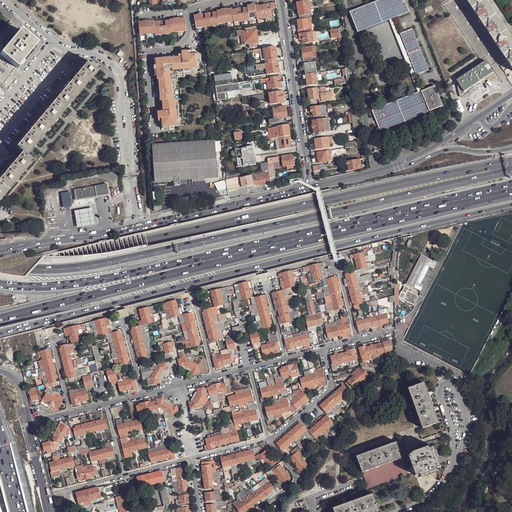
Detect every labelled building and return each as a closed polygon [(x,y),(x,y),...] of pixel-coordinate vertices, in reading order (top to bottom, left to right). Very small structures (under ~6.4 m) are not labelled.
[(409,12),(404,0),(380,0),(350,12),(357,32),(364,29),(360,18),(390,6),(394,17),(409,12)] [(506,64),(464,0),(449,0),(444,3),(481,60),(485,57),(493,69),(499,65),(501,67),(506,64)] [(466,0),(511,69),(511,40),(485,0),(466,0)] [(297,2),(299,15),(310,14),(309,4),(308,1),(304,1),(297,2)] [(195,16),(196,28),(219,25),(219,24),(234,22),(234,23),(250,21),(249,18),(257,17),(257,19),(273,17),(272,9),(276,8),(276,3),(267,4),(267,5),(259,6),(259,5),(255,6),(255,4),(251,4),(252,5),(247,6),(248,8),(244,8),(243,7),(236,9),(237,10),(233,10),(232,9),(228,9),(221,10),(221,11),(217,11),(217,12),(213,13),(213,12),(209,13),(209,14),(206,14),(205,14),(198,15),(199,15),(195,16)] [(394,17),(390,6),(360,18),(364,29),(394,17)] [(142,22),(138,22),(139,35),(155,33),(155,35),(170,34),(170,32),(186,31),(184,18),(180,18),(173,18),(173,19),(169,19),(169,21),(165,21),(165,20),(158,21),(154,22),(154,21),(149,21),(149,20),(142,21),(142,22)] [(297,20),(299,30),(300,34),(302,34),(312,32),(310,18),(299,20),(297,20)] [(418,92),(421,91),(393,20),(390,21),(418,92)] [(246,31),(243,32),(242,31),(237,32),(237,37),(241,37),(243,36),(245,45),(249,44),(258,43),(259,43),(258,35),(259,35),(258,30),(257,30),(254,30),(254,27),(245,29),(246,31)] [(343,38),(345,38),(343,28),(340,29),(330,30),(331,38),(338,37),(343,36),(343,38)] [(428,70),(412,29),(400,33),(416,74),(428,70)] [(9,53),(4,49),(0,53),(16,67),(16,68),(36,43),(20,30),(12,39),(17,43),(9,53)] [(302,34),(300,34),(301,38),(302,37),(303,44),(317,42),(315,31),(315,32),(312,32),(302,34)] [(12,39),(4,49),(9,53),(17,43),(12,39)] [(0,87),(11,74),(16,67),(0,53),(4,49),(0,45),(0,87)] [(275,47),(251,50),(251,54),(260,52),(260,57),(263,56),(264,60),(267,59),(268,63),(278,61),(275,47)] [(302,49),(303,58),(313,57),(311,47),(302,49)] [(162,120),(163,126),(169,125),(177,125),(177,119),(176,103),(175,99),(173,99),(173,95),(172,82),(172,78),(171,78),(170,71),(169,68),(173,68),(173,70),(177,69),(197,68),(199,68),(198,60),(198,54),(192,54),(190,54),(189,51),(179,51),(179,57),(160,58),(159,55),(154,55),(154,59),(157,58),(157,65),(160,65),(160,69),(157,69),(158,75),(158,79),(160,79),(160,86),(158,86),(159,93),(161,93),(161,100),(163,100),(163,107),(161,109),(159,107),(158,107),(159,118),(162,117),(162,120)] [(99,70),(88,60),(71,81),(60,94),(48,108),(36,122),(24,136),(16,146),(22,151),(6,172),(0,178),(0,182),(8,190),(33,160),(27,155),(99,70)] [(268,63),(255,65),(256,70),(267,68),(267,74),(280,72),(278,61),(268,63)] [(493,73),(485,61),(456,80),(459,83),(464,92),(493,73)] [(305,68),(306,75),(317,73),(315,62),(304,63),(305,68)] [(247,81),(247,79),(254,78),(253,72),(240,74),(240,78),(239,78),(240,81),(242,80),(242,82),(247,81)] [(306,75),(307,86),(318,84),(318,81),(317,75),(317,73),(306,75)] [(0,87),(5,92),(15,80),(15,79),(15,78),(11,74),(0,87)] [(280,76),(271,78),(271,81),(267,82),(269,89),(282,87),(280,76)] [(239,83),(215,86),(218,101),(226,100),(225,92),(240,90),(239,83)] [(443,106),(435,85),(421,91),(429,111),(443,106)] [(308,90),(309,100),(318,99),(319,99),(319,98),(321,98),(321,100),(321,101),(328,100),(329,100),(330,99),(331,97),(331,96),(330,91),(327,92),(326,87),(308,90)] [(271,104),(284,102),(283,91),(270,93),(270,94),(271,104)] [(429,111),(421,91),(418,92),(372,110),(380,130),(429,111)] [(319,106),(310,107),(311,112),(314,112),(314,117),(319,116),(319,113),(320,113),(319,106)] [(285,107),(275,108),(277,119),(286,117),(285,107)] [(361,132),(358,113),(351,114),(353,123),(355,133),(358,132),(361,132)] [(314,133),(324,132),(330,131),(329,123),(329,118),(312,120),(314,133)] [(287,124),(278,125),(278,126),(279,137),(289,135),(287,124)] [(277,137),(279,137),(278,126),(272,127),(269,130),(270,138),(277,137)] [(234,133),(235,140),(242,139),(241,132),(234,133)] [(291,147),(289,135),(279,137),(281,149),(291,147)] [(327,137),(315,139),(317,149),(329,148),(328,143),(327,137)] [(215,140),(152,144),(155,182),(174,180),(187,180),(192,179),(205,178),(218,178),(215,140)] [(237,159),(254,156),(253,148),(247,148),(247,150),(242,151),(242,149),(235,150),(237,159)] [(331,151),(317,153),(319,163),(332,161),(331,155),(332,155),(331,151)] [(286,166),(293,165),(292,155),(282,156),(283,160),(281,161),(282,164),(283,164),(283,166),(286,166)] [(254,156),(237,159),(238,167),(245,166),(244,165),(249,164),(249,166),(255,165),(254,156)] [(269,170),(274,169),(273,163),(279,162),(278,157),(267,158),(268,162),(268,163),(269,170)] [(348,165),(349,171),(363,168),(362,165),(361,165),(360,159),(347,161),(347,165),(348,165)] [(261,164),(262,172),(269,170),(268,163),(268,162),(261,164)] [(252,175),(253,180),(254,185),(257,186),(271,183),(269,171),(258,174),(252,175)] [(243,188),(254,185),(253,180),(252,175),(241,178),(241,181),(243,188)] [(226,181),(227,186),(235,184),(236,187),(239,187),(238,182),(237,179),(226,181)] [(226,181),(226,180),(214,183),(222,196),(228,194),(228,191),(227,186),(226,181)] [(0,199),(8,190),(0,182),(0,199)] [(76,200),(108,194),(106,184),(74,190),(76,200)] [(92,208),(75,211),(76,218),(77,228),(95,224),(94,215),(92,208)] [(368,256),(369,256),(368,256),(376,254),(376,253),(381,252),(379,246),(369,249),(369,250),(367,250),(367,249),(362,250),(363,252),(364,257),(368,256)] [(358,270),(367,268),(366,264),(365,261),(364,257),(363,252),(350,256),(351,259),(355,258),(358,270)] [(407,283),(414,287),(429,258),(422,254),(407,283)] [(316,281),(323,279),(321,271),(319,264),(310,266),(311,271),(311,273),(314,281),(316,281)] [(354,272),(345,274),(346,279),(348,286),(352,302),(354,301),(354,303),(355,305),(360,304),(363,303),(362,301),(360,295),(367,293),(365,287),(359,289),(356,278),(360,278),(360,275),(365,274),(364,271),(370,270),(370,269),(369,267),(367,268),(358,270),(354,271),(354,272)] [(287,288),(295,286),(295,285),(294,279),(293,277),(292,275),(292,274),(298,272),(297,269),(279,274),(279,277),(283,276),(284,278),(285,285),(286,288),(287,288)] [(356,278),(359,289),(365,287),(366,287),(365,286),(365,285),(364,282),(369,280),(368,275),(362,277),(360,278),(356,278)] [(336,276),(327,279),(328,286),(331,296),(334,310),(335,313),(338,312),(338,310),(342,309),(341,306),(341,304),(343,304),(339,288),(337,281),(336,276)] [(242,300),(248,298),(251,298),(247,282),(233,286),(236,294),(240,293),(242,300)] [(224,288),(220,289),(222,297),(227,296),(232,295),(231,292),(230,291),(225,292),(224,288)] [(216,307),(224,305),(222,297),(220,289),(211,292),(215,307),(216,307)] [(283,290),(274,292),(279,311),(281,320),(283,320),(283,321),(284,324),(291,322),(289,314),(287,307),(285,297),(283,290)] [(303,291),(301,291),(303,298),(305,298),(308,297),(308,296),(308,295),(309,295),(308,290),(306,290),(303,291)] [(418,297),(408,292),(406,295),(402,293),(399,298),(414,305),(418,297)] [(265,295),(255,298),(257,305),(260,316),(261,321),(262,326),(263,329),(271,327),(270,325),(270,323),(272,323),(266,300),(265,295)] [(285,297),(287,307),(293,306),(293,305),(290,296),(289,296),(285,297)] [(334,310),(331,296),(325,297),(329,312),(334,310)] [(372,302),(371,302),(372,306),(372,307),(379,305),(378,300),(376,301),(375,297),(370,298),(372,302)] [(176,300),(167,303),(168,309),(169,311),(171,318),(180,315),(176,300)] [(260,316),(257,305),(254,306),(252,306),(254,311),(255,315),(256,317),(260,316)] [(289,314),(294,312),(293,309),(295,308),(295,306),(293,306),(287,307),(289,314)] [(148,307),(139,310),(142,321),(138,321),(139,326),(152,323),(150,316),(150,314),(148,308),(148,307)] [(212,342),(220,340),(217,330),(216,325),(214,317),(213,316),(211,308),(204,310),(204,312),(205,314),(203,314),(209,338),(211,338),(211,340),(212,342)] [(374,313),(375,316),(379,315),(379,313),(385,311),(384,310),(389,308),(379,310),(379,311),(374,313)] [(289,314),(291,322),(294,321),(296,321),(295,317),(298,317),(299,316),(298,311),(294,312),(289,314)] [(191,347),(199,345),(199,343),(198,341),(200,340),(193,316),(192,317),(191,315),(191,313),(183,315),(185,322),(186,324),(186,327),(189,338),(191,347)] [(226,313),(219,315),(220,322),(227,321),(226,313)] [(351,332),(349,323),(346,324),(343,313),(339,314),(339,320),(340,325),(332,327),(326,329),(327,334),(328,338),(340,335),(347,334),(351,332)] [(384,324),(389,323),(387,314),(387,313),(379,315),(375,316),(372,317),(356,321),(359,330),(366,328),(370,327),(384,324)] [(314,316),(306,318),(306,322),(308,327),(317,325),(321,324),(322,324),(323,324),(322,319),(321,314),(314,316)] [(234,328),(236,336),(246,334),(245,330),(244,330),(244,326),(243,326),(240,315),(237,316),(238,320),(235,320),(235,321),(235,323),(236,323),(236,327),(234,328)] [(104,318),(95,321),(96,325),(97,327),(97,329),(99,336),(103,335),(108,334),(107,329),(106,326),(104,318)] [(70,335),(72,343),(81,341),(79,334),(78,332),(77,327),(77,325),(68,328),(70,335)] [(139,326),(132,328),(133,330),(133,332),(131,333),(138,356),(139,356),(140,358),(140,360),(148,358),(146,351),(146,350),(144,342),(141,335),(139,326)] [(217,330),(220,340),(220,341),(223,341),(224,341),(224,340),(226,340),(227,341),(233,339),(232,337),(231,335),(226,336),(225,331),(223,331),(222,329),(217,330)] [(127,363),(128,363),(127,361),(127,359),(128,359),(122,335),(120,335),(120,333),(119,331),(112,333),(114,341),(116,349),(118,357),(120,365),(123,364),(123,367),(128,366),(127,363)] [(108,342),(110,342),(114,341),(112,333),(108,334),(103,335),(103,339),(107,338),(108,342)] [(259,335),(258,333),(251,335),(250,335),(254,349),(261,348),(261,346),(260,341),(259,335)] [(310,338),(308,333),(302,335),(300,336),(294,337),(293,337),(291,338),(285,340),(288,350),(292,349),(292,348),(293,347),(311,343),(310,338)] [(93,338),(86,340),(88,347),(91,346),(91,343),(95,342),(93,338)] [(184,339),(184,338),(182,338),(183,344),(184,344),(185,344),(186,348),(191,347),(189,338),(184,339)] [(382,340),(383,343),(366,347),(365,346),(359,347),(362,358),(379,354),(385,352),(386,354),(393,352),(392,347),(393,346),(392,340),(390,341),(389,338),(382,340)] [(228,350),(236,348),(234,339),(233,339),(227,341),(226,341),(227,346),(228,350)] [(174,352),(172,347),(171,343),(171,342),(163,344),(163,345),(159,346),(160,352),(163,351),(165,357),(171,356),(170,352),(174,352)] [(261,348),(263,355),(273,353),(275,352),(276,354),(280,353),(277,342),(269,344),(264,345),(261,346),(261,348)] [(68,344),(60,346),(61,348),(61,350),(60,350),(66,375),(68,374),(68,376),(69,378),(73,377),(76,376),(72,361),(70,353),(68,344)] [(338,368),(337,364),(340,364),(342,363),(345,362),(349,361),(350,361),(357,359),(354,349),(349,350),(350,351),(348,352),(338,354),(335,355),(331,356),(332,363),(331,363),(333,370),(333,371),(335,370),(338,368)] [(42,357),(42,361),(39,361),(40,369),(45,368),(46,374),(46,376),(48,384),(52,383),(56,382),(56,380),(55,378),(57,377),(50,353),(49,354),(49,352),(48,350),(40,352),(42,357)] [(230,355),(230,354),(225,355),(216,358),(215,354),(213,355),(216,369),(221,368),(220,366),(222,366),(232,363),(233,367),(236,366),(235,363),(236,362),(234,356),(238,355),(238,353),(230,355)] [(200,373),(198,365),(193,362),(191,361),(185,358),(180,359),(178,360),(180,366),(182,366),(184,365),(192,370),(193,372),(193,374),(200,373)] [(357,359),(350,361),(351,365),(349,365),(350,368),(355,367),(355,364),(358,363),(358,359),(357,359)] [(151,370),(152,367),(147,368),(145,363),(139,364),(142,380),(146,379),(151,378),(154,372),(151,370)] [(164,363),(158,365),(157,366),(154,372),(151,378),(153,385),(160,383),(159,381),(158,378),(163,371),(166,370),(168,370),(166,363),(164,363)] [(290,378),(289,375),(299,373),(297,366),(295,366),(293,367),(293,365),(283,368),(284,369),(282,369),(280,370),(282,377),(283,381),(286,380),(285,379),(290,378)] [(77,379),(83,378),(83,377),(82,375),(87,374),(87,373),(88,373),(86,368),(78,370),(79,373),(79,375),(76,376),(77,379)] [(359,371),(365,378),(369,375),(362,368),(359,371),(357,368),(352,373),(354,376),(359,371)] [(118,382),(115,369),(108,371),(107,371),(110,384),(118,382)] [(354,376),(347,382),(353,389),(360,383),(363,380),(365,378),(359,371),(354,376)] [(306,378),(300,379),(301,383),(303,388),(305,388),(308,387),(309,390),(312,389),(311,386),(315,385),(319,384),(325,382),(323,373),(319,374),(316,375),(312,376),(306,378)] [(85,386),(93,384),(91,375),(83,377),(83,378),(85,386)] [(263,398),(267,397),(270,397),(272,396),(274,396),(276,395),(281,394),(285,393),(286,393),(283,381),(282,377),(277,378),(277,377),(274,377),(276,385),(276,386),(273,375),(270,376),(271,378),(267,379),(269,387),(261,389),(263,398)] [(137,389),(134,378),(127,380),(126,376),(123,377),(124,381),(118,382),(119,385),(120,389),(120,391),(130,389),(132,388),(132,390),(137,389)] [(363,380),(360,383),(366,390),(369,386),(367,383),(366,383),(363,380)] [(424,382),(409,388),(423,428),(439,422),(424,382)] [(210,388),(208,389),(210,396),(211,399),(211,401),(213,400),(214,403),(220,401),(218,394),(223,393),(227,391),(225,384),(222,385),(221,385),(220,383),(212,386),(212,387),(210,388)] [(343,385),(320,406),(326,413),(337,403),(340,400),(343,398),(344,397),(349,392),(346,388),(343,385)] [(33,401),(39,399),(36,387),(27,390),(28,395),(30,394),(32,401),(33,401)] [(45,391),(47,393),(45,396),(43,400),(45,401),(47,402),(46,403),(53,408),(57,411),(58,409),(62,402),(58,400),(61,395),(56,393),(53,397),(52,396),(55,392),(47,387),(45,391)] [(77,388),(69,390),(73,405),(78,404),(77,403),(79,402),(89,400),(87,391),(86,389),(86,387),(77,389),(77,388)] [(204,388),(197,389),(198,392),(198,394),(194,402),(191,402),(189,403),(191,410),(193,411),(196,411),(195,408),(201,407),(202,405),(205,399),(207,397),(206,397),(205,389),(204,388)] [(228,396),(228,398),(251,392),(250,388),(235,392),(228,394),(227,394),(228,396)] [(297,397),(303,392),(305,391),(305,388),(303,388),(303,389),(294,392),(294,393),(297,397)] [(251,392),(228,398),(230,406),(230,407),(231,406),(238,405),(244,403),(247,402),(253,401),(251,392)] [(297,409),(309,399),(303,392),(297,397),(296,398),(291,402),(297,409)] [(297,397),(294,393),(287,397),(288,402),(291,402),(296,398),(297,397)] [(158,405),(159,407),(161,408),(165,411),(166,411),(171,414),(172,415),(174,414),(179,412),(177,407),(177,406),(175,406),(172,407),(165,402),(164,400),(163,398),(157,399),(158,405)] [(343,398),(340,400),(345,406),(348,404),(344,400),(343,398)] [(207,400),(205,399),(202,405),(205,407),(208,409),(212,403),(209,401),(207,400)] [(155,406),(154,402),(151,402),(150,403),(149,401),(140,404),(141,405),(139,406),(136,406),(138,414),(140,413),(146,412),(148,411),(150,411),(156,409),(155,406)] [(256,410),(257,406),(256,406),(254,402),(247,404),(248,408),(249,412),(256,410)] [(283,413),(291,411),(290,407),(288,402),(287,403),(281,404),(279,405),(276,406),(274,406),(272,407),(265,408),(268,417),(276,415),(276,418),(284,416),(283,413)] [(337,403),(326,413),(330,417),(332,414),(335,412),(336,413),(336,414),(337,412),(342,408),(337,403)] [(233,417),(235,423),(235,426),(239,425),(258,419),(256,410),(249,412),(248,412),(233,417)] [(309,431),(315,438),(320,434),(322,432),(326,428),(327,428),(328,427),(333,422),(327,415),(309,431)] [(258,419),(239,425),(240,428),(259,423),(258,419)] [(108,428),(106,420),(103,421),(102,421),(101,420),(76,426),(76,428),(74,429),(75,436),(83,434),(85,434),(96,431),(100,430),(107,428),(108,428)] [(123,424),(117,426),(120,438),(127,437),(127,436),(127,435),(126,433),(128,433),(134,431),(137,430),(139,435),(142,434),(143,434),(142,429),(140,420),(125,424),(123,424)] [(68,428),(61,423),(58,426),(59,427),(54,435),(55,436),(54,437),(53,439),(58,442),(60,443),(61,441),(63,437),(64,436),(65,434),(68,428)] [(300,423),(277,444),(281,448),(283,451),(288,445),(295,440),(300,435),(301,434),(306,430),(306,429),(300,423)] [(227,430),(228,434),(237,431),(237,430),(236,427),(232,428),(231,424),(228,425),(229,428),(227,428),(227,430)] [(153,428),(151,429),(151,432),(151,435),(156,434),(157,434),(158,433),(162,432),(160,427),(159,427),(158,427),(156,427),(155,427),(154,428),(154,427),(153,428)] [(309,431),(307,428),(306,429),(306,430),(301,434),(303,437),(303,436),(309,431)] [(320,434),(315,438),(319,442),(324,438),(323,437),(330,431),(327,428),(326,428),(322,432),(320,434)] [(208,439),(206,440),(207,446),(205,447),(206,451),(213,449),(213,447),(214,447),(239,441),(237,431),(228,434),(215,437),(208,439)] [(142,449),(147,448),(145,439),(144,439),(134,441),(131,442),(128,443),(127,438),(121,440),(124,454),(130,452),(131,452),(142,449)] [(48,441),(49,442),(50,442),(51,444),(52,450),(47,451),(48,454),(56,452),(52,442),(51,440),(48,441)] [(86,443),(85,440),(81,441),(83,445),(78,446),(78,448),(79,451),(80,450),(87,449),(86,443)] [(164,450),(172,448),(170,442),(165,443),(164,440),(162,441),(162,442),(163,445),(164,450)] [(297,443),(295,440),(288,445),(292,449),(292,450),(299,445),(297,443)] [(292,450),(295,454),(297,452),(300,450),(299,450),(304,446),(299,440),(297,443),(299,445),(292,450)] [(357,456),(369,490),(409,475),(397,442),(357,456)] [(47,451),(52,450),(51,444),(48,445),(47,443),(43,444),(45,451),(47,451)] [(148,449),(149,454),(164,450),(163,445),(148,449)] [(288,445),(283,451),(281,452),(284,456),(292,449),(288,445)] [(409,455),(416,475),(420,474),(421,476),(438,470),(437,468),(441,466),(434,447),(430,448),(429,446),(412,452),(413,454),(409,455)] [(92,462),(99,460),(106,458),(115,456),(112,447),(105,448),(103,449),(91,452),(89,453),(92,462)] [(61,455),(61,460),(73,457),(80,454),(79,451),(78,448),(76,448),(68,450),(69,453),(61,455)] [(151,463),(168,458),(170,458),(170,460),(175,458),(172,448),(164,450),(149,454),(151,463)] [(268,450),(260,455),(262,458),(268,465),(266,466),(263,469),(266,474),(270,479),(273,476),(272,476),(274,475),(275,474),(276,475),(278,478),(283,484),(290,478),(268,450)] [(223,467),(231,465),(233,465),(240,463),(245,462),(247,461),(248,461),(255,459),(254,458),(253,451),(251,452),(249,453),(249,451),(225,457),(225,459),(223,459),(221,460),(223,467)] [(299,470),(307,465),(303,459),(301,458),(297,452),(295,454),(290,458),(299,470)] [(54,462),(50,463),(50,464),(51,468),(52,472),(50,472),(52,478),(61,476),(61,474),(60,470),(67,468),(75,466),(73,457),(61,460),(58,461),(57,461),(56,459),(55,457),(58,456),(57,454),(53,455),(54,457),(53,458),(54,462)] [(211,465),(202,466),(205,489),(214,488),(213,482),(213,480),(212,473),(212,472),(211,465)] [(78,480),(81,479),(82,479),(83,480),(92,478),(91,476),(93,476),(95,475),(94,469),(93,468),(82,471),(76,472),(78,480)] [(177,476),(176,469),(176,468),(172,469),(172,472),(173,472),(173,473),(167,474),(168,478),(172,477),(173,482),(171,482),(171,486),(173,486),(173,487),(174,487),(175,492),(179,492),(178,486),(178,484),(177,478),(177,476)] [(179,492),(188,491),(188,485),(187,480),(186,474),(185,468),(176,469),(177,476),(177,478),(178,484),(178,486),(179,492)] [(162,471),(139,477),(142,487),(165,481),(163,475),(162,471)] [(168,493),(170,502),(174,502),(171,489),(170,489),(170,488),(170,487),(169,487),(170,486),(169,482),(168,483),(167,478),(166,478),(165,474),(163,475),(165,481),(166,487),(168,493)] [(238,483),(248,478),(246,474),(239,477),(239,479),(235,481),(236,484),(238,483)] [(248,478),(238,483),(240,486),(247,482),(247,483),(248,483),(248,482),(249,482),(250,482),(252,480),(254,478),(252,476),(251,476),(248,478)] [(261,483),(259,485),(262,488),(269,483),(264,476),(262,477),(265,481),(261,483)] [(271,481),(269,483),(273,489),(270,491),(271,493),(272,492),(274,494),(279,490),(276,486),(275,487),(271,481)] [(226,482),(224,482),(226,490),(225,490),(225,491),(226,491),(227,495),(229,495),(229,493),(232,492),(232,491),(234,490),(232,487),(233,486),(232,483),(227,485),(226,482)] [(236,507),(239,511),(241,511),(242,511),(244,510),(245,511),(261,500),(271,493),(270,491),(273,489),(269,483),(262,488),(255,493),(249,497),(242,502),(236,507)] [(252,490),(255,493),(262,488),(259,485),(257,486),(252,490)] [(99,487),(88,490),(90,500),(91,504),(98,502),(97,498),(102,497),(99,487)] [(88,490),(76,493),(79,503),(79,506),(81,507),(85,506),(85,505),(91,504),(90,500),(88,490)] [(238,496),(242,502),(249,497),(246,494),(244,490),(237,495),(238,496)] [(216,504),(217,511),(221,510),(221,507),(224,506),(224,502),(222,502),(222,501),(220,491),(214,492),(215,500),(216,502),(216,504)] [(214,492),(205,493),(206,498),(206,501),(215,500),(214,492)] [(271,493),(261,500),(263,503),(274,495),(274,494),(272,492),(271,493)] [(161,494),(164,506),(165,505),(169,504),(171,504),(170,502),(168,493),(161,494)] [(371,511),(379,509),(373,493),(333,508),(334,511),(371,511)] [(180,504),(190,503),(189,498),(189,495),(179,496),(180,500),(180,501),(180,504)] [(126,511),(125,507),(122,496),(116,497),(119,508),(120,511),(126,511)] [(233,503),(236,507),(242,502),(238,496),(236,497),(238,499),(233,503)]
